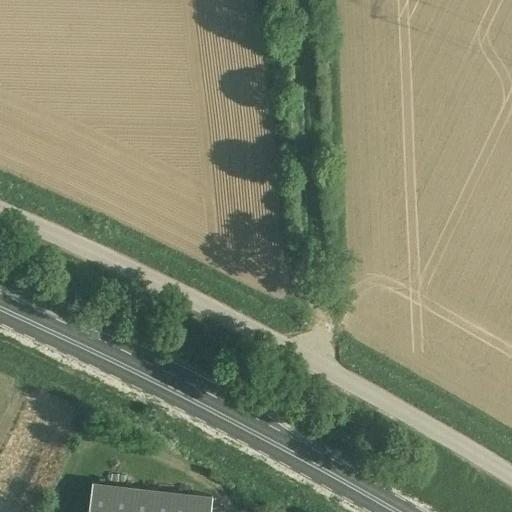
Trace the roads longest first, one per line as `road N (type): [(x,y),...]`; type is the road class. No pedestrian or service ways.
road 1 (unclassified): [(511,468),(223,307),(0,204)]
road 2 (primary): [(388,511),(191,402),(0,312)]
